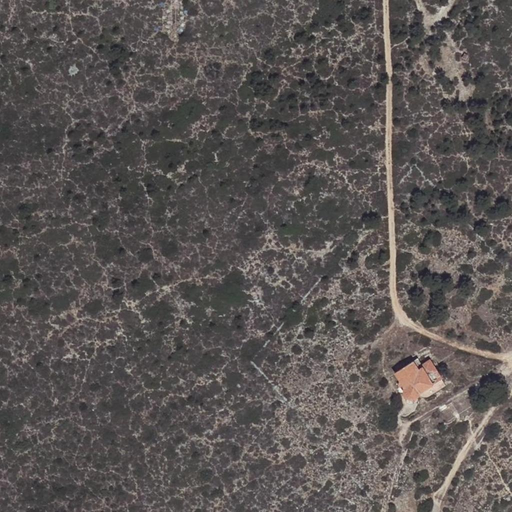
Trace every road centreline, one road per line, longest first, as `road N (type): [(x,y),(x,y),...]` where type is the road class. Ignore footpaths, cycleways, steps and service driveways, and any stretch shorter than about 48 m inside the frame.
road 1 (track): [(388,0),(395,304),(432,335),(511,359)]
road 2 (track): [(511,396),(492,413),(441,498)]
